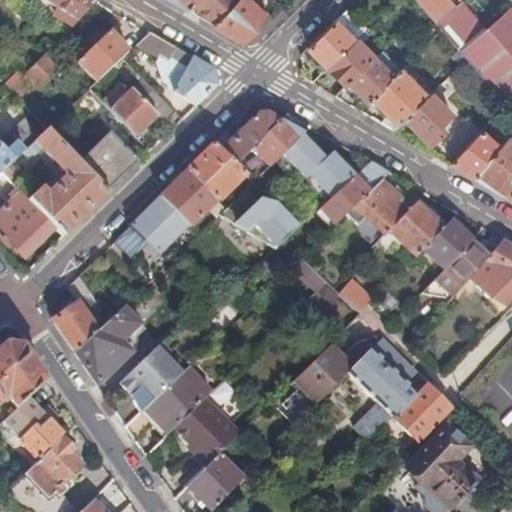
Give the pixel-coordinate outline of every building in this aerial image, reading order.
[(42,0),(60,11),(78,22),(97,3),(91,0),(42,0)] [(169,0),(185,9),(194,0),(169,0)] [(194,0),(185,9),(244,44),(250,38),(273,15),(256,0),(194,0)] [(448,0),(415,0),(423,9),(436,24),(455,8),(448,0)] [(441,30),(466,59),(506,105),(511,112),(511,5),(486,29),(463,2),(455,8),(436,24),(441,30)] [(347,10),(347,9),(307,48),(327,68),(356,40),(366,29),(347,10)] [(57,15),(63,18),(62,20),(74,27),(78,22),(60,11),(57,15)] [(129,54),(109,33),(77,63),(97,84),(122,60),(129,54)] [(177,89),(174,95),(196,108),(216,88),(213,72),(149,34),(138,45),(161,59),(157,66),(164,81),(177,89)] [(374,58),(356,40),(327,68),(345,86),(348,83),(374,58)] [(381,51),(374,58),(348,83),(369,104),(373,100),(373,99),(394,78),(401,72),(401,71),(381,51)] [(47,55),(46,54),(23,79),(10,92),(19,102),(24,97),(33,87),(36,89),(58,67),(47,55)] [(373,99),(373,100),(399,126),(404,121),(427,98),(401,72),(394,78),(373,99)] [(23,79),(17,74),(4,87),(10,92),(23,79)] [(133,91),(127,96),(111,112),(123,124),(136,138),(157,117),(164,124),(176,114),(144,82),(134,92),(133,91)] [(127,96),(120,89),(104,105),(106,107),(111,112),(127,96)] [(76,104),(92,121),(97,115),(106,107),(104,105),(90,91),(76,104)] [(431,94),(427,98),(404,121),(429,145),(444,131),(439,126),(451,115),(431,94)] [(24,97),(19,102),(27,110),(32,105),(24,97)] [(0,128),(12,115),(0,104),(0,128)] [(106,107),(97,115),(114,133),(123,124),(111,112),(106,107)] [(234,136),(236,138),(221,153),(235,167),(239,163),(252,150),(280,123),(267,115),(258,116),(245,129),(243,127),(234,136)] [(288,115),(280,123),(252,150),(270,168),(282,156),(303,135),(296,132),(301,123),(288,115)] [(0,176),(2,174),(47,132),(42,127),(32,116),(3,144),(0,141),(0,176)] [(467,118),(444,144),(457,157),(481,131),(467,118)] [(47,123),(42,127),(47,132),(51,128),(47,123)] [(496,145),(481,131),(457,157),(450,164),(474,179),(504,143),(501,140),(496,145)] [(42,189),(29,202),(55,228),(64,238),(109,194),(80,164),(47,132),(2,174),(10,183),(42,152),(68,177),(49,197),(42,189)] [(139,164),(110,134),(80,164),(109,194),(139,164)] [(306,181),(308,178),(329,201),(354,177),(332,153),(325,159),(303,135),(282,156),(306,181)] [(511,141),(508,139),(504,143),(474,179),(508,199),(511,193),(511,141)] [(213,146),(187,172),(217,202),(218,203),(246,176),(241,172),(235,167),(221,153),(213,146)] [(239,163),(235,167),(241,172),(245,168),(239,163)] [(369,164),(354,177),(329,201),(326,204),(341,220),(353,208),(380,183),(389,174),(369,164)] [(187,172),(161,198),(189,226),(191,228),(217,202),(187,172)] [(2,174),(0,176),(0,196),(13,185),(10,183),(2,174)] [(268,194),(255,181),(217,218),(275,252),(300,229),(278,205),(271,212),(258,204),(268,194)] [(410,210),(380,183),(353,208),(384,236),(387,232),(410,210)] [(9,244),(23,259),(55,228),(29,202),(22,195),(0,216),(0,230),(11,241),(9,244)] [(189,226),(161,198),(114,243),(132,261),(148,245),(159,256),(189,226)] [(415,204),(410,210),(387,232),(415,258),(443,229),(415,204)] [(449,222),(443,229),(415,258),(413,261),(420,268),(429,258),(443,271),(471,241),(449,222)] [(394,245),(384,236),(376,244),(386,253),(394,245)] [(488,257),(471,241),(443,271),(462,287),(468,280),(488,257)] [(511,246),(502,241),(488,257),(468,280),(487,299),(499,287),(503,291),(503,292),(510,299),(511,298),(511,246)] [(78,305),(52,322),(75,356),(99,333),(90,320),(102,311),(79,278),(67,289),(78,305)] [(372,301),(351,281),(339,295),(360,314),(372,301)] [(391,312),(406,295),(395,283),(378,301),(391,312)] [(311,285),(304,292),(310,297),(317,290),(311,285)] [(186,295),(164,316),(176,329),(188,318),(199,308),(186,295)] [(121,297),(114,304),(121,311),(124,308),(128,304),(121,297)] [(121,311),(99,333),(75,356),(96,387),(132,352),(132,335),(141,326),(124,308),(121,311)] [(207,317),(199,308),(188,318),(197,327),(207,317)] [(141,326),(132,335),(132,352),(150,335),(141,326)] [(409,369),(381,341),(348,374),(384,409),(379,414),(373,408),(354,428),(369,442),(393,418),(416,394),(400,378),(409,369)] [(162,344),(157,348),(166,357),(157,366),(173,383),(187,369),(162,344)] [(342,358),(330,345),(291,383),(297,389),(315,407),(330,393),(348,374),(351,372),(340,360),(342,358)] [(22,348),(8,347),(0,353),(0,406),(1,405),(9,403),(16,410),(27,399),(45,382),(22,348)] [(157,348),(148,357),(119,385),(126,392),(143,411),(173,383),(157,366),(166,357),(157,348)] [(187,369),(173,383),(143,411),(167,436),(172,430),(205,400),(211,394),(187,369)] [(119,385),(116,388),(123,395),(126,392),(119,385)] [(425,385),(416,394),(393,418),(420,444),(452,412),(426,385),(425,385)] [(315,407),(297,389),(275,412),(293,430),(315,407)] [(20,443),(39,462),(63,439),(65,438),(53,425),(58,421),(49,412),(45,417),(27,399),(16,410),(5,421),(24,440),(20,443)] [(195,453),(193,456),(206,468),(218,456),(234,440),(240,434),(205,400),(172,430),(195,453)] [(378,403),(373,408),(379,414),(384,409),(378,403)] [(421,484),(417,488),(424,496),(429,491),(430,493),(432,492),(449,510),(452,511),(467,496),(477,485),(454,464),(459,460),(469,449),(447,427),(406,469),(421,484)] [(78,511),(62,495),(72,486),(68,481),(82,468),(71,458),(76,453),(63,439),(39,462),(10,491),(12,497),(15,502),(19,506),(23,510),(26,511),(78,511)] [(218,456),(206,468),(187,487),(205,506),(210,511),(211,511),(243,480),(218,456)] [(459,460),(454,464),(477,485),(481,481),(459,460)] [(481,481),(477,485),(467,496),(478,507),(492,492),(481,481)] [(187,487),(182,492),(201,510),(205,506),(187,487)] [(429,491),(424,496),(424,504),(431,511),(446,511),(449,510),(432,492),(430,493),(429,491)] [(100,511),(92,503),(81,511),(100,511)]
